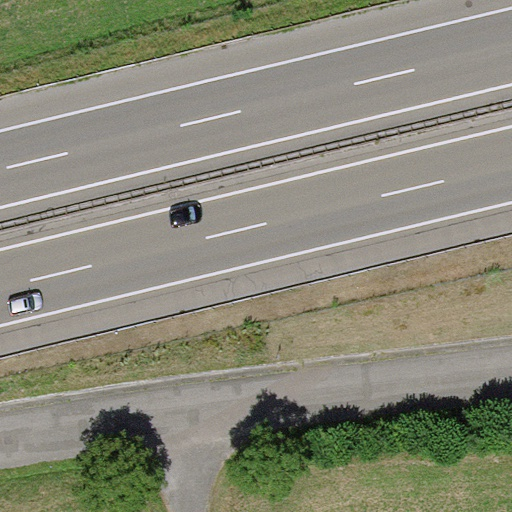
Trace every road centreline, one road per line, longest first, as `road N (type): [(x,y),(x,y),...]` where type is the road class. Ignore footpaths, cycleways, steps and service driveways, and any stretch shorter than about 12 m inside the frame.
road 1 (motorway): [(511,47),(0,170)]
road 2 (motorway): [(0,289),(511,167)]
road 3 (unclassified): [(511,364),(0,444)]
